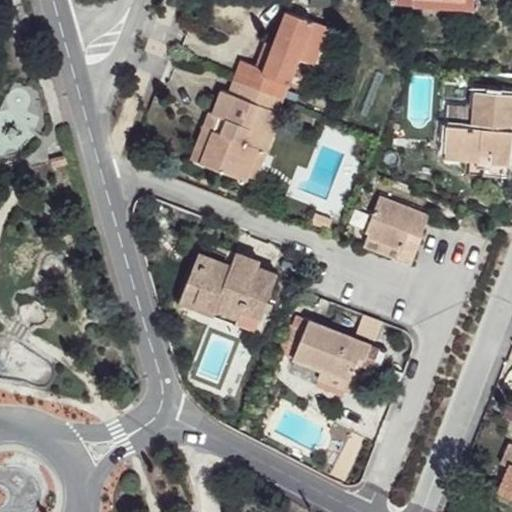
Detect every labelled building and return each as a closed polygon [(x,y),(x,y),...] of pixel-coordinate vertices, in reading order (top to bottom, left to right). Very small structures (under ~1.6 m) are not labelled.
[(472,0),(410,0),(411,4),(471,8),(472,0)] [(242,61),(234,80),(283,99),(299,59),(304,45),(320,50),(329,28),(287,12),(274,46),(264,69),(258,67),(242,61)] [(264,69),(274,46),(268,44),(258,67),(264,69)] [(315,64),(320,50),(304,45),(299,59),(315,64)] [(234,80),(229,93),(222,91),(213,114),(226,119),(221,134),(214,131),(201,164),(248,182),(251,176),(259,149),(267,152),(281,113),(278,112),(283,99),(234,80)] [(511,164),(511,155),(511,95),(474,92),(473,128),(448,126),(447,151),(480,154),(480,149),(493,150),(492,163),(511,164)] [(192,159),(201,164),(214,131),(221,134),(226,119),(213,114),(210,113),(192,159)] [(258,178),(267,152),(259,149),(251,176),(258,178)] [(511,176),(511,164),(492,163),(493,150),(480,149),(480,154),(480,162),(479,167),(486,168),(485,175),(511,176)] [(480,162),(480,154),(447,151),(446,159),(480,162)] [(370,234),(368,238),(402,252),(399,261),(411,266),(431,217),(381,195),(367,233),(370,234)] [(335,223),(314,215),(309,225),(330,233),(335,223)] [(368,238),(365,247),(399,261),(402,252),(368,238)] [(262,316),(279,273),(261,266),(262,261),(239,252),(233,264),(202,253),(184,295),(220,308),(241,316),(244,310),(262,316)] [(238,323),(241,316),(184,295),(182,302),(238,323)] [(241,316),(238,323),(264,333),(274,305),(268,302),(262,316),(244,310),(241,316)] [(295,358),(323,370),(351,381),(362,356),(366,358),(372,344),(313,320),(295,358)] [(389,350),(372,344),(366,358),(364,363),(375,367),(379,364),(381,363),(384,363),(389,350)] [(348,389),(351,381),(323,370),(319,378),(348,389)] [(511,444),(504,464),(511,466),(502,487),(511,490),(511,444)] [(499,495),(511,500),(511,490),(502,487),(499,495)]
